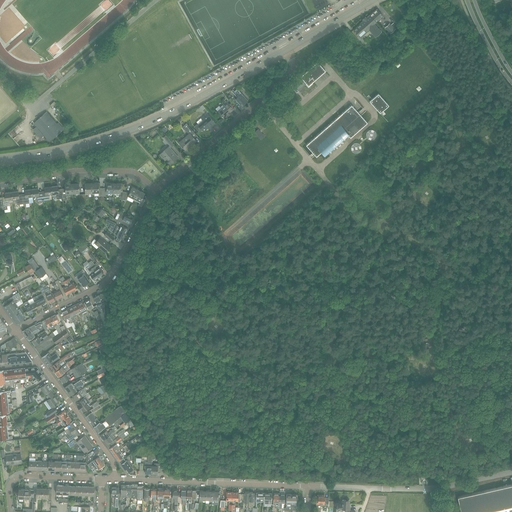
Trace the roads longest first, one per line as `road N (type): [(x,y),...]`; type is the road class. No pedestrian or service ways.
road 1 (secondary): [(0,160),(142,125),(286,49)]
road 2 (residential): [(16,330),(104,284),(156,190)]
road 3 (residential): [(156,190),(288,74),(286,49)]
road 4 (residential): [(309,486),(131,479),(118,468)]
road 5 (residential): [(156,190),(126,170),(0,181)]
road 6 (unclassified): [(369,488),(432,489),(511,473)]
road 7 (residential): [(40,364),(118,468)]
road 8 (residential): [(8,511),(12,478),(98,476)]
